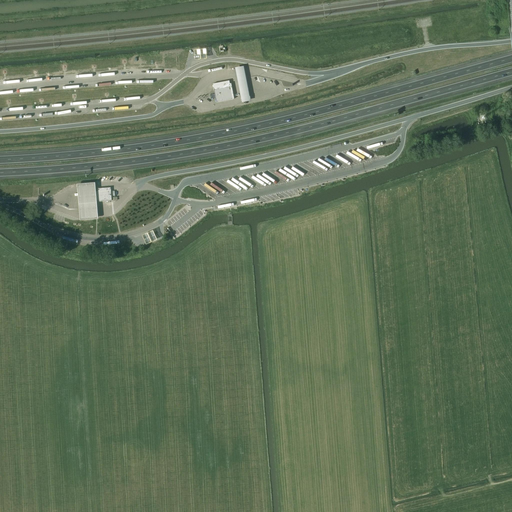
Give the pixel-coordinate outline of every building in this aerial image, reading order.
[(205,48),(194,49),(194,55),(195,60),(206,58),(206,54),(205,48)] [(234,69),(241,104),(250,102),(243,68),(234,69)] [(217,102),(233,99),(230,86),(214,89),(217,102)] [(371,159),(372,156),(358,148),(357,151),(371,159)] [(321,159),(319,162),(333,170),(335,167),(321,159)] [(327,171),(328,168),(314,161),(312,164),(327,171)] [(284,171),(282,174),(296,180),(298,175),(305,177),(307,173),(292,167),(291,169),(295,171),(294,175),(284,171)] [(273,172),(286,182),(288,179),(275,169),(273,172)] [(269,185),(271,182),(257,173),(255,176),(269,185)] [(253,189),(255,186),(241,177),(239,180),(253,189)] [(233,178),(232,181),(246,189),(247,186),(233,178)] [(238,190),(235,188),(236,186),(226,179),(222,184),(236,193),(238,190)] [(95,180),(77,182),(80,218),(98,217),(95,180)] [(213,182),(211,185),(223,195),(225,193),(213,182)] [(95,192),(96,202),(112,201),(111,191),(95,192)] [(152,231),(142,236),(146,245),(157,240),(152,231)]
